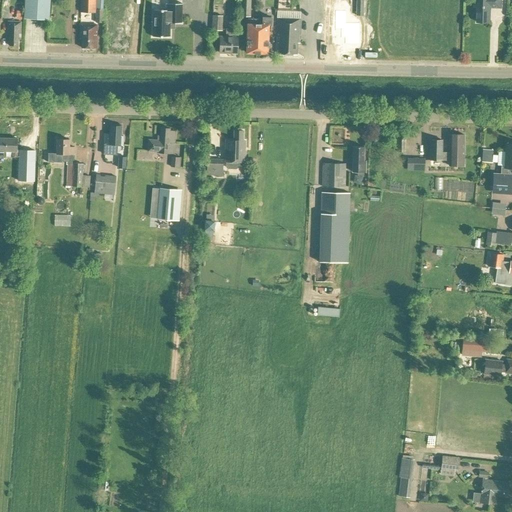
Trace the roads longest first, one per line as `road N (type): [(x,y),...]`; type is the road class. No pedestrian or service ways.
road 1 (tertiary): [(511,72),(0,62)]
road 2 (track): [(164,502),(194,111)]
road 3 (residential): [(302,114),(0,106)]
road 4 (unclassified): [(511,120),(302,114)]
